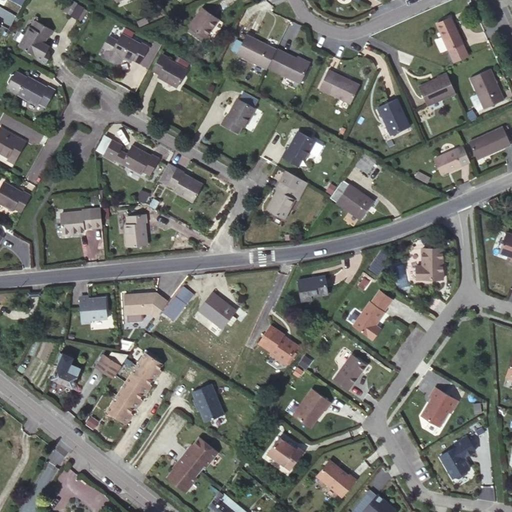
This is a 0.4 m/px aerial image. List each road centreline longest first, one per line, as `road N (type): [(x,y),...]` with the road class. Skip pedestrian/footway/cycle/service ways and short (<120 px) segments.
road 1 (residential): [(465,292),(378,420),(427,496),(511,509)]
road 2 (residential): [(225,257),(328,244),(455,204)]
road 3 (residential): [(225,257),(221,232),(246,180),(115,113)]
road 4 (residential): [(0,280),(225,257)]
road 5 (secondary): [(0,383),(162,511)]
road 6 (residential): [(293,0),(318,27),(344,32),(428,0)]
